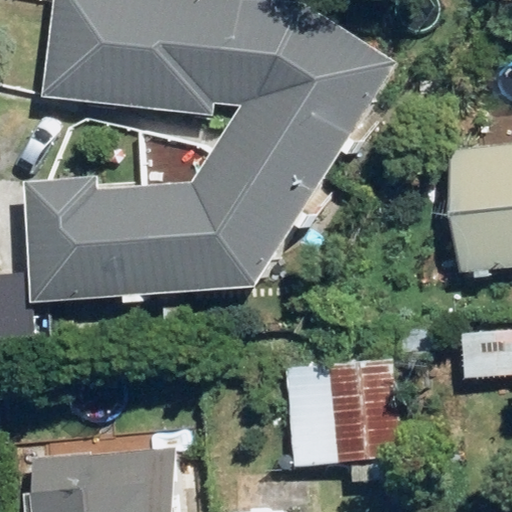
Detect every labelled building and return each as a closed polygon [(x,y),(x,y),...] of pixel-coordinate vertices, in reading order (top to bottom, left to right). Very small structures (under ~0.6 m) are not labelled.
[(227,101),(254,102),(205,181),(108,187),(106,174),(38,180),(47,302),(272,285),(409,61),(317,2),(295,0),(65,0),(57,95),(229,112),(227,101)] [(511,266),(511,142),(461,148),(474,270),(511,266)] [(511,333),(467,336),(471,388),(511,385),(511,333)] [(413,456),(406,358),(295,366),(302,464),(413,456)] [(168,511),(166,487),(44,495),(45,511),(168,511)]
